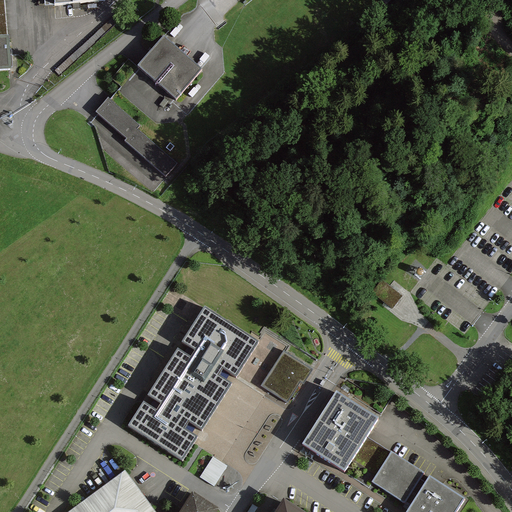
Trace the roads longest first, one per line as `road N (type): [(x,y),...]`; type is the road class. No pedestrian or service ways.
road 1 (residential): [(34,145),(199,232),(435,408)]
road 2 (track): [(199,232),(19,511)]
road 3 (unclassified): [(435,408),(511,307)]
